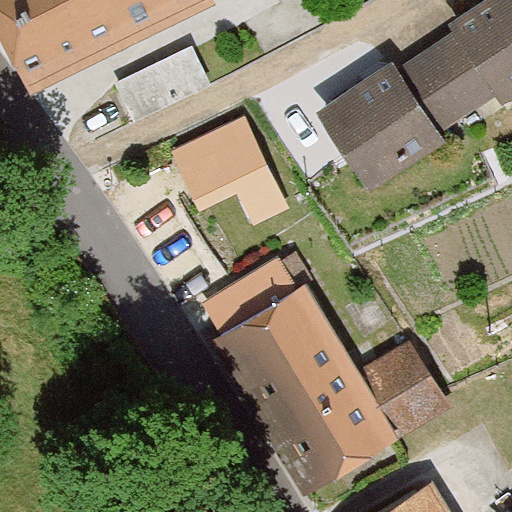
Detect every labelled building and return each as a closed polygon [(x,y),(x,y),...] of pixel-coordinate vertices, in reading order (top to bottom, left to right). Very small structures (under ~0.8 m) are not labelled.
[(0,0),(0,25),(30,84),(197,0),(0,0)] [(511,94),(511,0),(479,0),(449,20),(455,28),(494,90),(502,101),(511,94)] [(398,64),(437,125),(494,90),(455,28),(398,64)] [(136,113),(214,77),(196,37),(118,72),(136,113)] [(398,64),(392,56),(317,105),(370,186),(446,137),(437,125),(398,64)] [(174,139),(193,186),(235,170),(254,217),(293,201),(255,107),(174,139)] [(210,334),(305,491),(451,403),(410,335),(361,365),(306,276),(210,334)] [(455,511),(431,475),(372,511),(455,511)]
